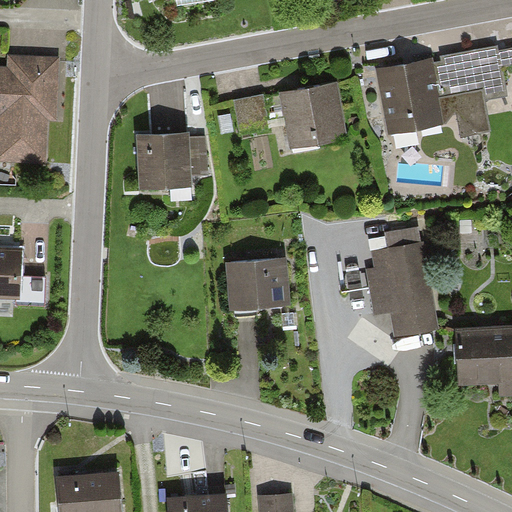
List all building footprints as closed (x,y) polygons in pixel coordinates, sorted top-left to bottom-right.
[(511,43),(381,68),(393,133),(442,124),(438,103),(511,89),(507,67),(511,65),(511,43)] [(6,67),(0,66),(0,163),(47,166),(49,122),(58,123),(61,57),(7,54),(6,67)] [(335,81),(280,90),(290,144),(345,134),(335,81)] [(230,113),(218,116),(222,133),(234,131),(230,113)] [(192,129),(138,133),(141,189),(195,186),(195,175),(212,174),(209,135),(193,136),(192,129)] [(389,249),(377,251),(379,270),(368,271),(374,312),(393,310),(396,331),(438,325),(426,243),(424,229),(387,235),(389,249)] [(25,250),(0,248),(0,305),(47,307),(48,280),(23,279),(25,250)] [(288,257),(227,261),(230,307),(291,303),(288,257)] [(511,329),(461,330),(462,379),(497,378),(497,392),(511,391),(511,329)] [(120,511),(117,470),(56,475),(59,511),(120,511)] [(191,493),(171,495),(172,511),(228,511),(227,491),(191,493)] [(278,494),(262,495),(263,511),(295,511),(294,492),(278,494)]
